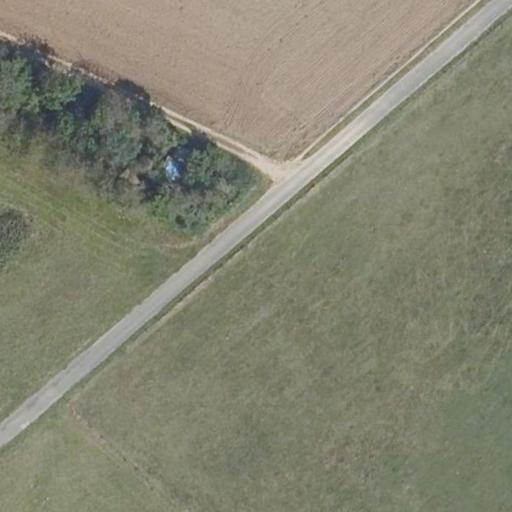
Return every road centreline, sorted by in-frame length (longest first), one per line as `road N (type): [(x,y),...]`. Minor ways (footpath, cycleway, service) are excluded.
road 1 (tertiary): [(507,0),(0,442)]
road 2 (track): [(0,41),(297,183)]
